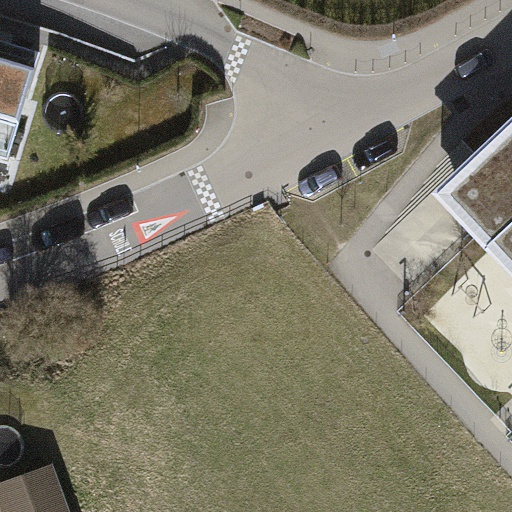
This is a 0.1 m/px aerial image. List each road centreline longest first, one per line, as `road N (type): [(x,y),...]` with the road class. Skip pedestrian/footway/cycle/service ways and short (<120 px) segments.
road 1 (residential): [(333,131),(143,224),(0,280)]
road 2 (residential): [(333,131),(217,36),(122,0)]
road 3 (residential): [(511,39),(333,131)]
